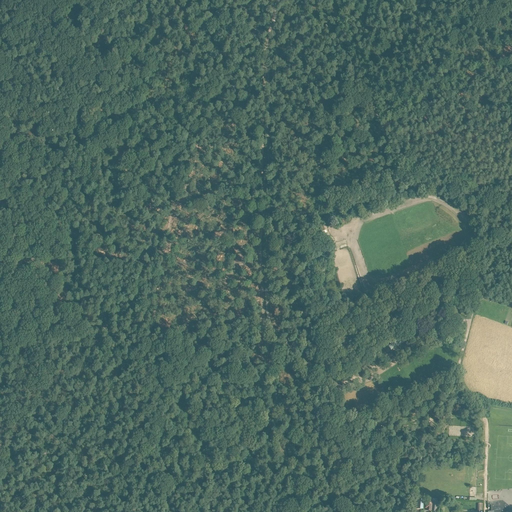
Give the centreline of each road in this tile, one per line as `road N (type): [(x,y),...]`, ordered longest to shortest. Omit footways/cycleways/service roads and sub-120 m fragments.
road 1 (track): [(293,511),(262,300),(266,68)]
road 2 (track): [(486,439),(458,368),(477,294)]
